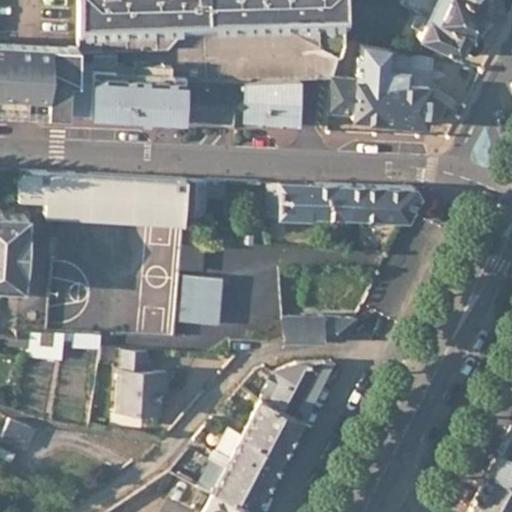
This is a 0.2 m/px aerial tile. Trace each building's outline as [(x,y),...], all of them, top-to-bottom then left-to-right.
[(77,0),(77,47),(76,51),(90,50),(114,50),(162,49),(170,43),(169,21),(168,0),(77,0)] [(168,0),(169,21),(186,21),(186,5),(179,0),(168,0)] [(179,0),(186,5),(186,21),(204,21),(204,31),(285,29),(338,59),(343,45),(341,0),(179,0)] [(456,60),(456,61),(466,40),(469,41),(484,10),(481,8),(484,0),(403,0),(400,7),(418,15),(411,30),(420,34),(416,42),(456,60)] [(30,46),(0,44),(0,113),(26,115),(63,116),(63,110),(64,86),(85,87),(84,111),(86,111),(87,83),(75,83),(76,64),(76,51),(77,47),(30,46)] [(330,82),(327,121),(373,123),(372,126),(421,129),(423,104),(423,91),(429,91),(430,89),(428,89),(429,72),(427,71),(405,69),(405,57),(362,49),(361,64),(358,64),(356,84),(330,82)] [(90,50),(91,65),(114,65),(114,50),(90,50)] [(91,65),(76,64),(75,83),(87,83),(86,111),(86,119),(132,120),(132,118),(157,117),(159,82),(134,81),(134,77),(128,77),(119,65),(114,65),(91,65)] [(132,120),(179,123),(181,83),(159,82),(157,117),(132,118),(132,120)] [(179,123),(238,125),(240,86),(181,83),(179,123)] [(240,86),(238,125),(296,128),(298,83),(240,86)] [(64,86),(63,110),(84,111),(85,87),(64,86)] [(63,118),(86,119),(86,111),(84,111),(63,110),(63,116),(63,118)] [(67,172),(17,170),(16,201),(44,203),(43,218),(66,219),(67,172)] [(67,172),(66,219),(149,223),(151,176),(67,172)] [(151,176),(149,223),(180,224),(180,216),(182,178),(151,176)] [(222,179),(182,178),(180,216),(194,218),(203,218),(204,196),(222,197),(222,179)] [(304,183),(266,181),(265,217),(276,217),(276,219),(307,220),(307,216),(346,218),(346,184),(304,183)] [(346,184),(346,218),(405,220),(416,198),(413,188),(373,186),(346,184)] [(0,286),(21,287),(24,214),(0,213),(0,286)] [(180,216),(180,224),(179,245),(192,246),(194,218),(180,216)] [(251,243),(252,234),(244,234),(244,242),(251,243)] [(179,245),(177,270),(201,272),(202,247),(192,246),(179,245)] [(219,326),(223,279),(183,276),(180,322),(219,326)] [(343,342),(354,321),(323,318),(321,315),(282,316),(286,341),(343,342)] [(65,333),(29,331),(24,356),(61,358),(64,340),(65,333)] [(103,334),(65,333),(64,340),(69,341),(69,344),(102,345),(103,334)] [(148,349),(121,347),(116,409),(159,412),(161,388),(166,389),(167,370),(147,369),(148,349)] [(312,395),(331,358),(294,360),(271,370),(312,395)] [(301,417),(312,395),(271,370),(258,395),(301,417)] [(283,453),(301,417),(258,395),(239,432),(283,453)] [(23,446),(31,427),(8,416),(0,435),(23,446)] [(226,456),(239,432),(224,424),(211,449),(226,456)] [(511,428),(499,453),(511,458),(511,428)] [(253,510),(283,453),(239,432),(226,456),(222,463),(208,490),(210,491),(228,500),(229,498),(253,510)] [(14,452),(0,445),(0,456),(10,461),(14,452)] [(495,461),(511,468),(511,458),(499,453),(495,461)] [(208,490),(222,463),(208,455),(194,483),(208,490)] [(493,466),(489,473),(511,483),(511,468),(495,461),(493,466)] [(475,496),(468,508),(476,511),(511,511),(511,483),(489,473),(475,496)] [(228,500),(210,491),(199,511),(198,511),(252,511),(253,510),(229,498),(228,500)]
